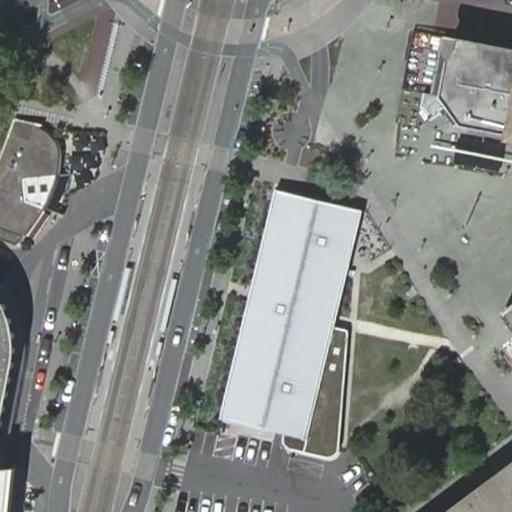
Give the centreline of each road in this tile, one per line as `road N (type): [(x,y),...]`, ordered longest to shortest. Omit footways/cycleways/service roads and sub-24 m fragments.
road 1 (secondary): [(132,511),(258,0)]
road 2 (secondary): [(177,0),(60,511)]
